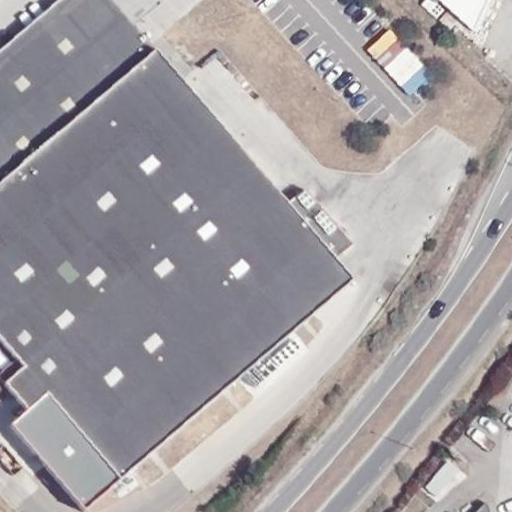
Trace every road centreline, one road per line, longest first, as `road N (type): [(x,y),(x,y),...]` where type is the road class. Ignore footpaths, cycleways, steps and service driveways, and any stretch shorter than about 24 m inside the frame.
road 1 (secondary): [(511,199),(405,348),(268,511)]
road 2 (secondary): [(331,511),(445,381),(511,280)]
